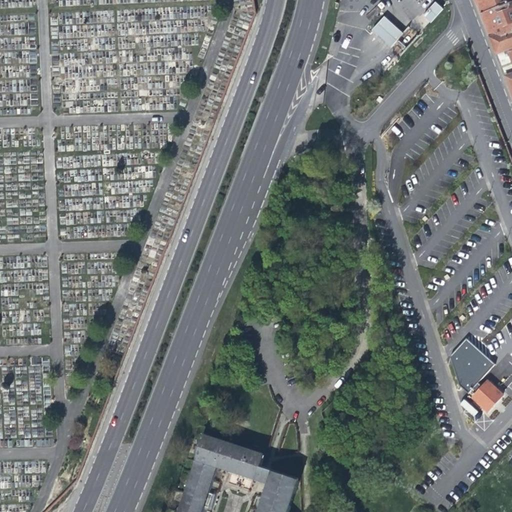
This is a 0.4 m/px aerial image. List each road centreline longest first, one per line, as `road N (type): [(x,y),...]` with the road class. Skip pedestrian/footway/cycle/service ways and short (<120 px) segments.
road 1 (primary): [(269,0),(77,511)]
road 2 (primary): [(116,511),(307,0)]
road 3 (tertiary): [(511,130),(461,0)]
